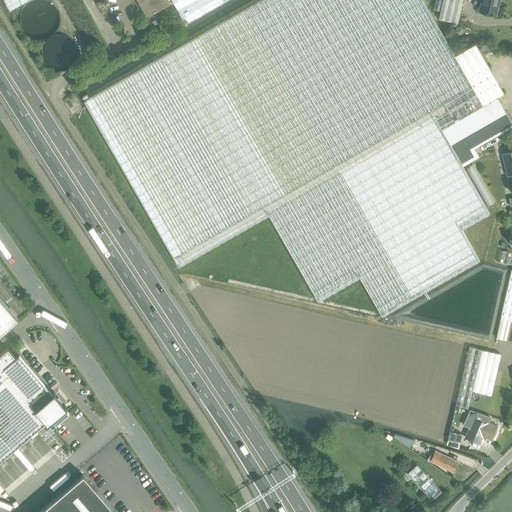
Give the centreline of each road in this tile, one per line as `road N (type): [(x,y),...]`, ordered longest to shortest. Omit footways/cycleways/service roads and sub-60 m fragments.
road 1 (unclassified): [(333,511),(46,85),(105,51)]
road 2 (trunk): [(302,511),(0,40)]
road 3 (trunk): [(0,83),(279,511)]
road 4 (unclassified): [(0,236),(189,511)]
